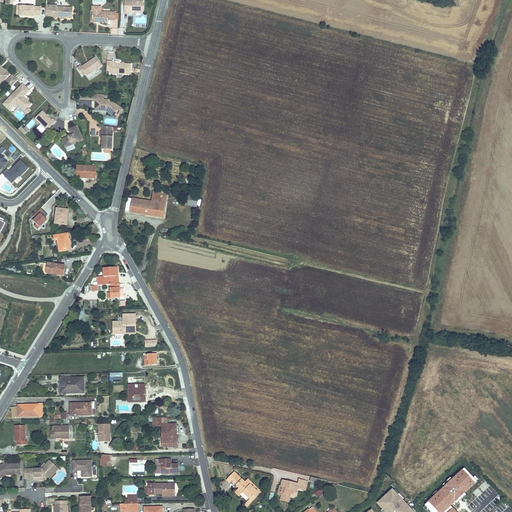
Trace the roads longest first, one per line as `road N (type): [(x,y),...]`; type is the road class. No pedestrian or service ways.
road 1 (tertiary): [(114,242),(184,367),(216,511)]
road 2 (residential): [(111,216),(153,38)]
road 3 (residential): [(28,365),(106,242)]
road 4 (residential): [(69,37),(18,35),(11,43),(14,56),(64,100)]
